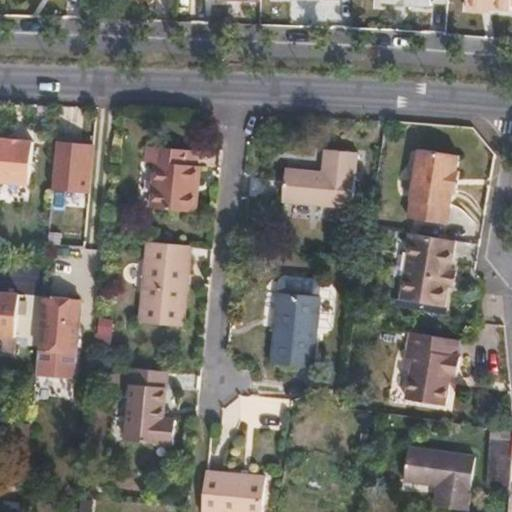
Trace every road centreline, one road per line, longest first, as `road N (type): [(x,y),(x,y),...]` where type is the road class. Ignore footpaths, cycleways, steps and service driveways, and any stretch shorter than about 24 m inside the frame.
road 1 (residential): [(511,49),(0,22)]
road 2 (unknown): [(133,87),(89,511)]
road 3 (residential): [(245,89),(204,400)]
road 4 (unclassified): [(245,89),(511,106)]
road 5 (unclassified): [(0,85),(245,89)]
